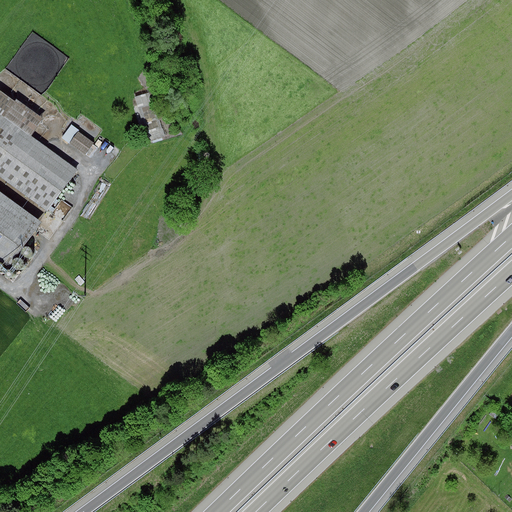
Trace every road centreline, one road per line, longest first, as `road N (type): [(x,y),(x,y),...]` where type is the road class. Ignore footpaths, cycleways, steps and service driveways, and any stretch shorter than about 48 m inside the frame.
road 1 (motorway): [(511,194),(82,511)]
road 2 (motorway): [(511,237),(216,511)]
road 3 (motorway): [(263,511),(511,274)]
road 4 (motorway): [(363,511),(511,333)]
